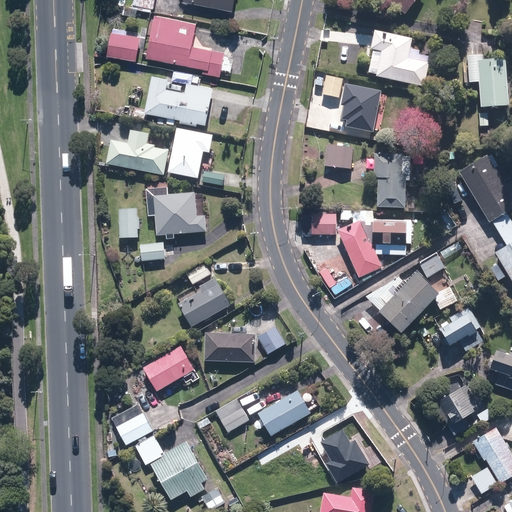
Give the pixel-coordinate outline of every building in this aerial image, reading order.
[(125,0),(115,0),(115,4),(119,5),(117,14),(136,18),(138,8),(133,7),(125,6),(125,0)] [(153,0),(133,0),(133,6),(151,10),(153,0)] [(183,0),(184,1),(233,10),(234,0),(183,0)] [(388,0),(406,14),(417,0),(388,0)] [(203,72),(220,76),(225,52),(191,45),(196,22),(155,14),(147,55),(204,68),(203,72)] [(419,51),(410,49),(413,38),(375,29),(370,49),(373,50),(367,73),(424,86),(431,57),(418,54),(419,51)] [(113,30),(107,53),(136,60),(142,36),(113,30)] [(505,58),(484,60),(483,54),(467,55),(469,82),(478,82),(481,108),(509,105),(505,58)] [(186,82),(185,91),(166,87),(168,77),(152,74),(145,111),(206,123),(213,87),(186,82)] [(339,97),(343,79),(327,75),(323,94),(339,97)] [(382,91),(346,84),(341,105),(344,106),(342,119),(347,120),(346,127),(373,132),(382,91)] [(489,112),(479,112),(479,127),(489,127),(489,112)] [(210,153),(213,135),(177,128),(168,172),(199,178),(204,152),(210,153)] [(150,134),(131,130),(130,136),(128,143),(112,139),(107,163),(165,175),(170,151),(147,146),(150,134)] [(353,148),(326,145),(324,167),(351,169),(353,148)] [(411,156),(402,155),(402,154),(375,153),(374,177),(379,177),(378,206),(406,207),(406,180),(411,180),(411,156)] [(492,221),(507,245),(495,253),(511,280),(511,221),(507,212),(511,209),(511,196),(487,155),(459,171),(490,222),(492,221)] [(205,171),(203,182),(222,186),(225,175),(205,171)] [(207,231),(205,215),(198,216),(196,191),(170,194),(171,205),(157,206),(160,234),(173,232),(173,234),(207,231)] [(137,208),(119,209),(120,238),(139,237),(137,208)] [(312,215),(313,235),(336,234),(336,215),(312,215)] [(406,245),(407,220),(372,220),(372,225),(362,225),(360,220),(338,230),(359,276),(381,267),(371,244),(406,245)] [(164,242),(141,245),(143,261),(165,258),(164,242)] [(420,264),(428,277),(445,266),(437,254),(420,264)] [(205,263),(187,273),(193,284),(211,274),(205,263)] [(439,292),(417,271),(380,311),(402,332),(439,292)] [(200,286),(202,290),(179,304),(192,327),(231,305),(215,278),(200,286)] [(470,311),(441,328),(450,344),(480,327),(470,311)] [(285,344),(276,327),(259,335),(268,353),(285,344)] [(201,332),(191,331),(189,344),(199,345),(201,332)] [(256,334),(206,332),(205,360),(255,361),(256,334)] [(181,346),(144,368),(157,390),(195,369),(181,346)] [(511,355),(496,350),(490,368),(511,374),(511,355)] [(474,410),(473,407),(477,404),(465,384),(433,404),(440,416),(442,415),(448,425),(474,410)] [(311,413),(297,390),(259,412),(273,435),(311,413)] [(237,400),(217,411),(228,431),(249,420),(237,400)] [(139,404),(113,417),(128,444),(154,430),(139,404)] [(476,415),(482,424),(495,415),(490,406),(476,415)] [(511,473),(511,454),(496,427),(475,439),(499,481),(511,473)] [(327,464),(337,482),(369,464),(355,440),(350,442),(343,429),(320,442),(331,461),(327,464)] [(155,436),(137,446),(147,464),(165,454),(155,436)] [(187,490),(191,496),(204,488),(201,482),(208,478),(187,443),(152,463),(173,499),(187,490)] [(370,511),(374,490),(353,486),(351,497),(324,492),(320,511),(370,511)] [(202,497),(211,511),(225,502),(217,488),(202,497)]
